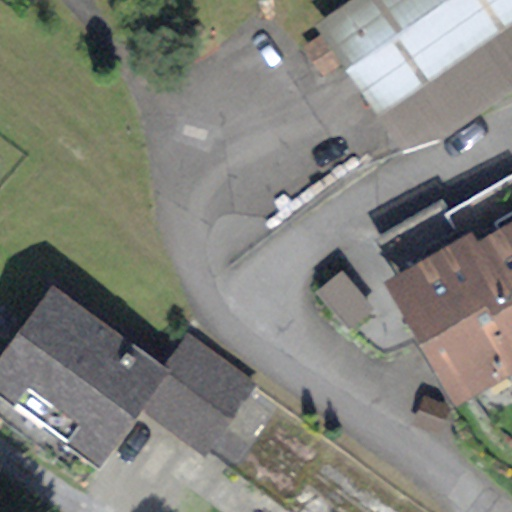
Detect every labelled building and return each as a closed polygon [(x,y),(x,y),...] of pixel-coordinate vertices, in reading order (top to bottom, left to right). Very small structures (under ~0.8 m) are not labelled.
[(511,0),(373,0),(331,30),(380,101),(511,10),(511,0)] [(511,235),(462,258),(511,367),(511,235)] [(511,382),(511,367),(462,258),(388,292),(444,413),(511,382)] [(153,375),(51,304),(0,375),(0,384),(98,453),(153,375)] [(418,511),(425,503),(197,351),(149,422),(282,511),(418,511)]
